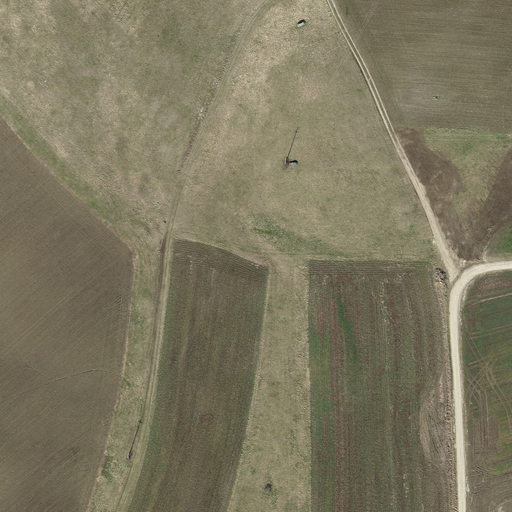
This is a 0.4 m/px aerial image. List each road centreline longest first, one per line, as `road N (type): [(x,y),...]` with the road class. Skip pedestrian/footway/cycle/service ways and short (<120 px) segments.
road 1 (track): [(459,284),(330,0)]
road 2 (track): [(463,511),(459,284)]
